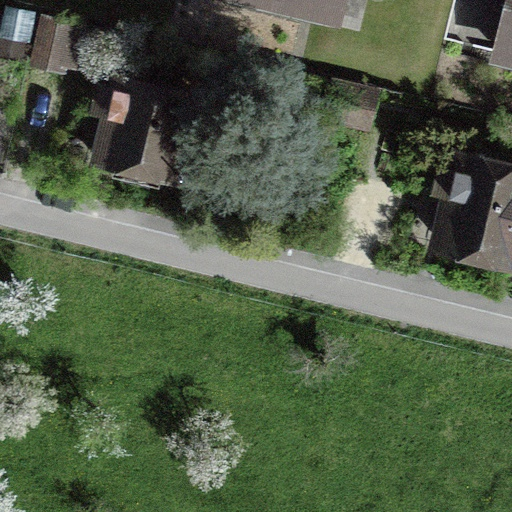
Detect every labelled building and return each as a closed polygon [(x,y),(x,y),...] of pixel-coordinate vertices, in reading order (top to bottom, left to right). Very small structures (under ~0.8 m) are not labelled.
[(273,0),(327,13),(330,0),(273,0)] [(511,8),(502,53),(511,56),(511,8)] [(72,23),(44,16),(34,62),(62,69),(72,23)] [(177,179),(197,95),(119,77),(99,160),(177,179)] [(372,93),(333,84),(326,114),(366,123),(372,93)] [(511,169),(460,157),(439,241),(511,258),(511,169)]
